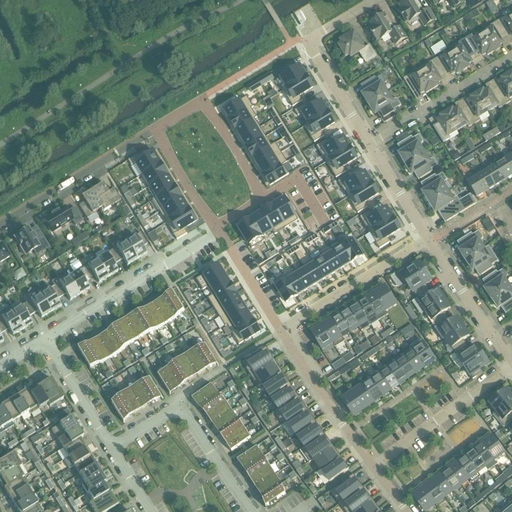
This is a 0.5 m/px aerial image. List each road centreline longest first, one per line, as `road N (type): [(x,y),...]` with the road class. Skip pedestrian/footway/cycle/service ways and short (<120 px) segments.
road 1 (residential): [(44,339),(220,231)]
road 2 (residential): [(252,511),(175,410),(112,448)]
road 3 (residential): [(368,146),(312,48),(378,0)]
road 4 (residential): [(153,130),(0,225)]
road 5 (residential): [(429,241),(280,330)]
road 6 (residential): [(372,468),(511,367)]
road 7 (residential): [(368,146),(511,57)]
road 8 (residential): [(372,468),(280,330)]
road 9 (residential): [(44,339),(112,448)]
